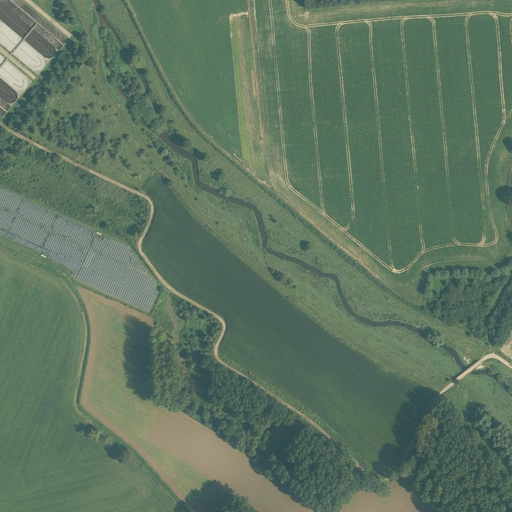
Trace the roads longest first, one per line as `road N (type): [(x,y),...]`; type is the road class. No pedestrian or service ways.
road 1 (track): [(511,367),(496,357),(481,361),(440,394),(392,477),(371,478),(327,435),(218,360),(225,324),(166,286),(136,247),(150,200),(0,123)]
road 2 (track): [(260,127),(249,0)]
